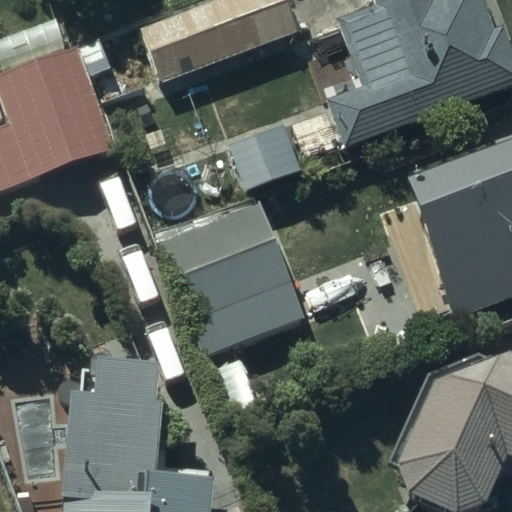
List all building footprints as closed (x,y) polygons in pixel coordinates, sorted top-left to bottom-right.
[(234,0),(135,38),(156,93),(297,39),(281,0),(234,0)] [(319,112),(338,160),(511,96),(511,74),(498,36),(488,39),(473,0),(436,0),(433,2),(432,0),(361,0),(368,16),(331,30),(355,97),(319,112)] [(0,33),(0,57),(5,73),(75,48),(62,11),(0,33)] [(0,199),(111,159),(71,55),(0,82),(0,127),(3,134),(0,135),(0,199)] [(221,154),(239,203),(297,181),(292,167),(300,163),(287,129),(221,154)] [(511,174),(402,213),(444,331),(511,306),(511,155),(511,158),(511,174)] [(155,253),(197,366),(299,328),(256,215),(155,253)] [(386,481),(398,511),(399,511),(481,511),(498,476),(511,482),(511,378),(495,371),(490,373),(472,365),(420,385),(380,475),(387,479),(386,481)] [(58,409),(50,511),(203,511),(206,479),(162,476),(163,459),(146,458),(152,383),(84,378),(82,411),(58,409)]
